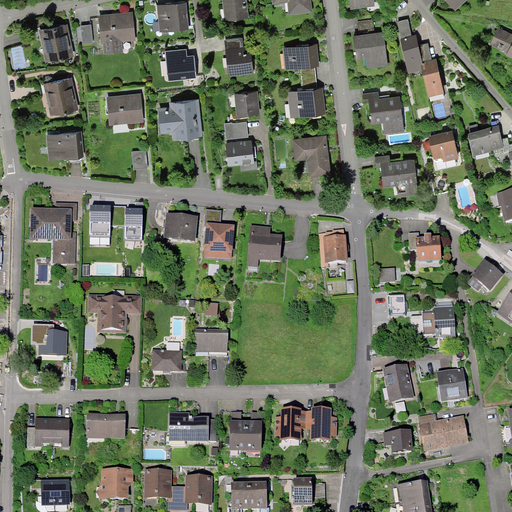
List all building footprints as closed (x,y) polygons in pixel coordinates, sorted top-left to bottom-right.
[(244,0),(220,0),(223,21),(246,19),(244,0)] [(309,0),(271,0),(272,5),(285,3),(286,15),(311,12),(309,0)] [(347,0),(348,9),(386,5),(385,0),(347,0)] [(445,0),(453,11),(467,0),(445,0)] [(186,3),(156,6),(158,32),(188,29),(186,3)] [(132,10),(97,13),(101,54),(121,53),(120,42),(135,41),(132,10)] [(406,19),(398,21),(402,38),(399,39),(408,73),(418,70),(426,100),(447,94),(438,57),(431,58),(426,38),(417,41),(416,34),(410,36),(406,19)] [(372,20),(358,21),(359,33),(352,33),(355,61),(364,60),(365,69),(389,66),(385,30),(374,31),(372,20)] [(67,24),(38,29),(44,64),(73,58),(67,24)] [(91,26),(80,27),(82,45),(93,44),(91,26)] [(511,35),(498,29),(489,47),(505,54),(505,58),(511,60),(511,35)] [(242,39),(225,40),(227,76),(253,74),(251,46),(242,47),(242,39)] [(316,44),(283,48),(285,69),(300,67),(302,89),(286,91),(289,118),(325,115),(322,87),(317,88),(315,66),(318,66),(316,44)] [(186,49),(165,51),(168,80),(196,78),(194,55),(187,56),(186,49)] [(71,78),(43,83),(49,115),(77,109),(71,78)] [(379,91),(362,93),(363,103),(367,102),(370,124),(381,122),(382,134),(404,132),(400,96),(380,98),(379,91)] [(257,92),(234,94),(237,117),(259,114),(257,92)] [(140,94),(106,98),(109,126),(143,122),(140,94)] [(169,108),(157,109),(160,132),(171,131),(172,140),(201,137),(197,99),(168,102),(169,108)] [(475,125),(466,127),(474,157),(489,154),(489,150),(500,147),(501,155),(507,154),(511,171),(511,170),(511,145),(509,146),(507,136),(501,137),(497,121),(490,123),(491,127),(476,131),(475,125)] [(246,122),(224,124),(227,165),(241,164),(242,171),(256,170),(254,139),(248,139),(246,122)] [(452,131),(427,137),(432,159),(442,157),(443,162),(458,159),(452,131)] [(80,133),(45,137),(47,161),(82,157),(80,133)] [(325,136),(291,140),(294,162),(307,160),(309,177),(330,175),(325,136)] [(147,152),(132,153),(133,171),(148,170),(147,152)] [(390,155),(374,157),(375,165),(379,165),(381,187),(394,186),(395,198),(419,196),(416,160),(390,163),(390,155)] [(511,192),(490,197),(492,211),(498,210),(501,227),(511,224),(511,192)] [(55,206),(54,214),(29,213),(28,244),(54,245),(53,267),(75,268),(76,234),(70,234),(70,226),(75,226),(76,207),(55,206)] [(221,214),(206,213),(203,258),(231,260),(233,229),(220,228),(221,214)] [(133,220),(102,217),(100,240),(131,243),(133,220)] [(195,220),(165,218),(163,244),(193,246),(195,220)] [(268,232),(249,229),(244,269),(256,271),(257,264),(279,266),(283,240),(268,238),(268,232)] [(347,267),(343,233),(319,238),(322,269),(347,267)] [(407,236),(408,245),(414,245),(415,267),(443,265),(441,241),(430,242),(430,238),(421,239),(421,243),(418,243),(418,236),(407,236)] [(163,250),(150,248),(149,264),(162,265),(163,250)] [(502,278),(484,264),(467,285),(478,293),(481,289),(489,295),(502,278)] [(394,272),(378,272),(379,287),(394,286),(394,272)] [(511,290),(497,313),(511,322),(511,290)] [(140,299),(88,298),(87,316),(98,316),(97,335),(126,336),(126,316),(139,317),(140,299)] [(401,298),(384,299),(386,314),(402,313),(401,298)] [(202,315),(202,305),(181,305),(180,310),(191,310),(191,315),(202,315)] [(436,310),(432,311),(435,341),(457,339),(454,310),(451,310),(450,305),(436,307),(436,310)] [(228,306),(206,306),(206,317),(223,317),(223,321),(228,321),(228,306)] [(229,330),(195,330),(194,354),(209,354),(209,357),(228,357),(229,330)] [(66,335),(39,335),(39,358),(66,358),(66,335)] [(165,353),(152,352),(151,374),(179,375),(180,345),(165,345),(165,353)] [(405,367),(380,372),(388,408),(393,407),(395,415),(404,413),(402,402),(412,400),(405,367)] [(464,372),(438,376),(442,403),(468,400),(464,372)] [(300,411),(280,411),(280,420),(274,420),(274,436),(278,439),(278,443),(297,444),(297,432),(311,432),(310,443),(318,443),(339,443),(339,418),(332,418),(332,410),(309,410),(309,414),(300,414),(300,411)] [(508,427),(501,428),(503,443),(511,441),(511,410),(506,411),(508,427)] [(189,414),(169,413),(167,445),(205,445),(207,441),(216,443),(217,421),(189,420),(189,414)] [(240,415),(229,415),(228,454),(259,455),(260,415),(250,414),(249,425),(239,425),(240,415)] [(434,416),(420,418),(421,425),(417,426),(422,455),(471,446),(465,416),(436,422),(434,416)] [(124,417),(85,417),(85,439),(124,439),(124,417)] [(35,431),(28,431),(27,445),(60,445),(60,449),(69,449),(70,421),(35,421),(35,431)] [(410,431),(382,434),(384,448),(391,447),(393,455),(413,453),(410,431)] [(132,472),(100,472),(101,486),(95,493),(99,503),(125,503),(125,491),(131,485),(132,472)] [(171,474),(145,473),(144,500),(168,501),(168,511),(169,511),(184,511),(185,506),(212,507),(214,477),(185,476),(184,488),(170,487),(171,474)] [(68,482),(30,483),(30,492),(38,492),(39,509),(68,509),(68,482)] [(311,482),(294,482),(294,510),(326,509),(326,487),(311,488),(311,482)] [(268,511),(267,485),(224,486),(225,494),(228,494),(228,511),(268,511)] [(429,511),(426,485),(397,490),(399,511),(429,511)]
